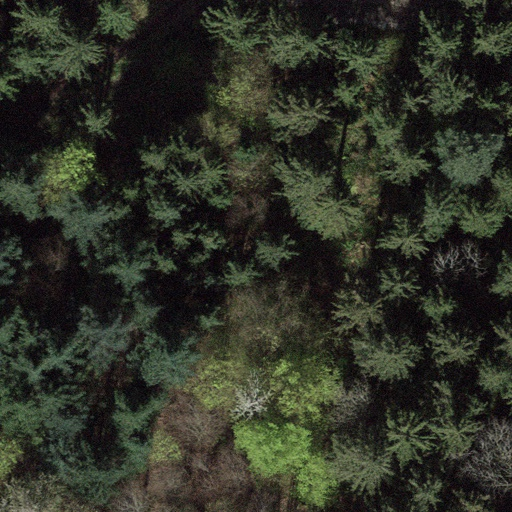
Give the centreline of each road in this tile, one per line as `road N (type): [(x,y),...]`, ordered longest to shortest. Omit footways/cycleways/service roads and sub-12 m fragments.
road 1 (track): [(0,128),(193,0)]
road 2 (track): [(364,0),(511,19)]
